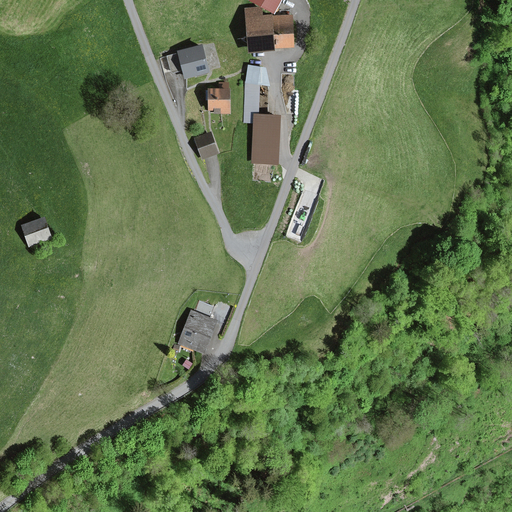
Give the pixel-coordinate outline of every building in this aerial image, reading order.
[(281,0),(250,0),(249,2),(261,8),(273,15),(281,0)] [(261,8),(244,9),(248,54),(275,52),(274,49),(293,48),(293,15),(272,16),(262,17),(261,8)] [(202,48),(177,54),(182,72),(184,81),(209,74),(202,48)] [(182,72),(177,54),(167,57),(171,72),(174,74),(177,73),(182,72)] [(266,68),(248,65),(245,82),(244,123),(253,124),(253,115),(258,115),(260,86),(270,87),(266,68)] [(230,90),(210,90),(210,114),(231,114),(230,90)] [(258,115),(253,115),(253,124),(251,164),(254,164),(274,165),(278,165),(280,116),(258,115)] [(213,134),(195,141),(203,162),(220,156),(213,134)] [(45,220),(23,227),(31,251),(53,244),(45,220)] [(218,322),(191,311),(178,344),(193,350),(204,355),(218,322)]
